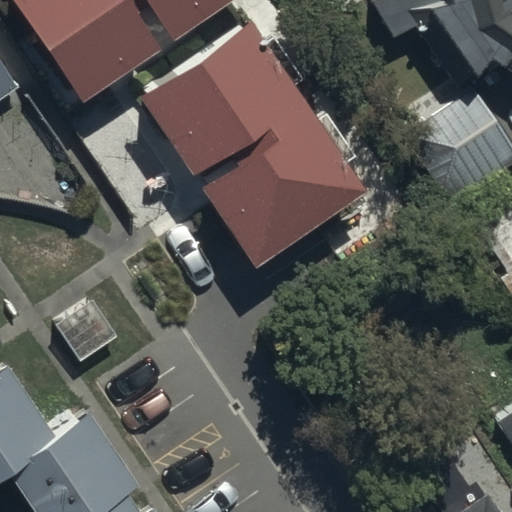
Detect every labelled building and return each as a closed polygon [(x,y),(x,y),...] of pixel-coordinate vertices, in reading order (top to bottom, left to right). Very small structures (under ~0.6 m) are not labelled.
[(511,0),(375,0),(383,24),(415,15),(453,79),(483,36),(511,55),(511,0)] [(0,92),(18,81),(0,53),(0,92)] [(511,152),(511,140),(469,78),(419,112),(467,183),(511,152)] [(511,195),(463,229),(511,298),(511,195)] [(0,469),(28,511),(147,511),(137,497),(123,507),(109,485),(124,475),(76,403),(41,427),(0,365),(0,469)] [(511,398),(492,411),(511,441),(511,398)] [(503,511),(483,481),(436,511),(503,511)]
